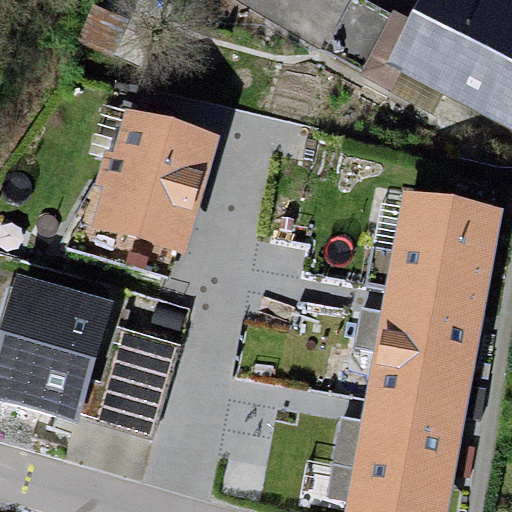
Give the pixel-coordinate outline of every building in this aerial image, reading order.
[(511,123),(511,13),(486,0),(440,0),(405,67),(511,123)] [(124,129),(93,243),(185,268),(216,154),(124,129)] [(402,210),(385,306),(480,323),(497,226),(402,210)] [(0,372),(0,404),(87,427),(117,313),(22,288),(0,372)] [(385,306),(367,410),(366,416),(460,433),(480,323),(385,306)] [(446,511),(460,433),(366,416),(348,511),(446,511)]
